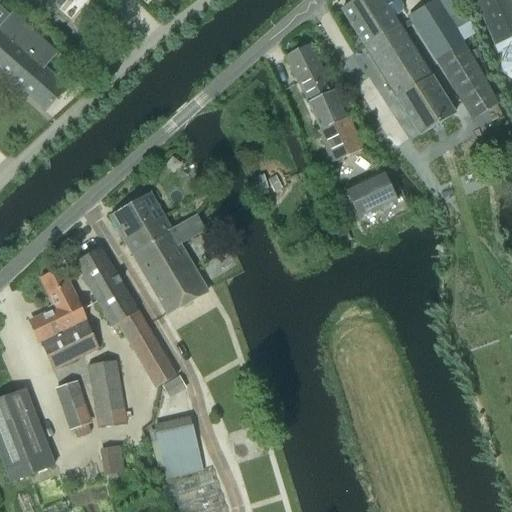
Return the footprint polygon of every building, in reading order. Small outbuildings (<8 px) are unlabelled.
[(46,0),(58,10),(67,0),(46,0)] [(356,0),(354,1),(340,10),(369,55),(358,62),(368,77),(378,71),(420,137),(455,115),(404,34),(393,18),(399,14),(401,10),(402,7),(398,0),(356,0)] [(471,121),(499,103),(485,80),(452,24),(438,0),(408,18),(454,93),(471,121)] [(474,0),(495,45),(493,47),(496,55),(501,53),(499,73),(511,81),(511,8),(508,0),(474,0)] [(44,69),(56,54),(11,15),(0,27),(0,73),(45,113),(66,89),(44,69)] [(345,119),(338,105),(315,57),(310,47),(286,58),(320,131),(317,132),(331,163),(363,149),(349,118),(345,119)] [(76,78),(65,67),(58,75),(69,85),(76,78)] [(344,190),(358,220),(396,203),(381,173),(344,190)] [(110,218),(123,241),(145,229),(144,228),(164,217),(150,194),(110,218)] [(123,241),(146,280),(158,273),(159,273),(186,257),(179,245),(203,231),(202,231),(205,231),(196,215),(171,230),(164,217),(144,228),(145,229),(123,241)] [(158,273),(146,280),(166,316),(207,292),(180,245),(205,231),(202,231),(203,231),(179,245),(186,257),(159,273),(158,273)] [(100,249),(74,265),(111,327),(115,325),(123,338),(129,334),(160,385),(175,376),(138,313),(100,249)] [(31,320),(53,370),(98,350),(62,269),(39,279),(53,310),(31,320)] [(87,367),(98,428),(126,423),(115,362),(87,367)] [(54,467),(33,413),(25,391),(0,401),(0,457),(10,483),(54,467)] [(189,418),(153,427),(166,481),(202,472),(189,418)] [(115,448),(101,450),(105,476),(123,473),(118,447),(115,448)] [(163,488),(171,511),(222,511),(209,472),(163,488)]
